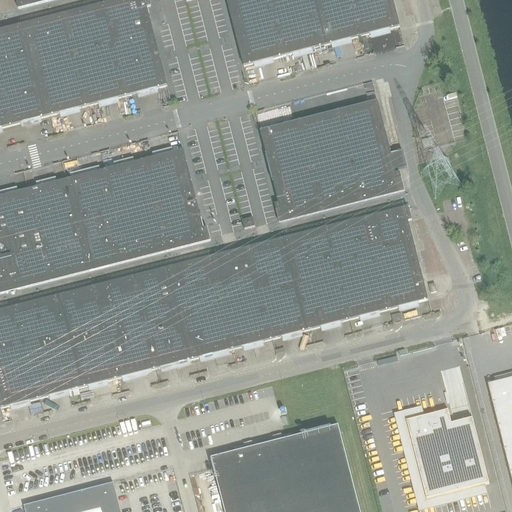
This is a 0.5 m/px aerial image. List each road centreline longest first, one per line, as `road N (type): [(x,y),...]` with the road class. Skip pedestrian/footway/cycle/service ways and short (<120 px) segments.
road 1 (unclassified): [(0,443),(462,320),(466,289),(404,144),(412,70)]
road 2 (unclassified): [(0,164),(387,65),(412,70)]
road 3 (unclassified): [(511,219),(455,0)]
